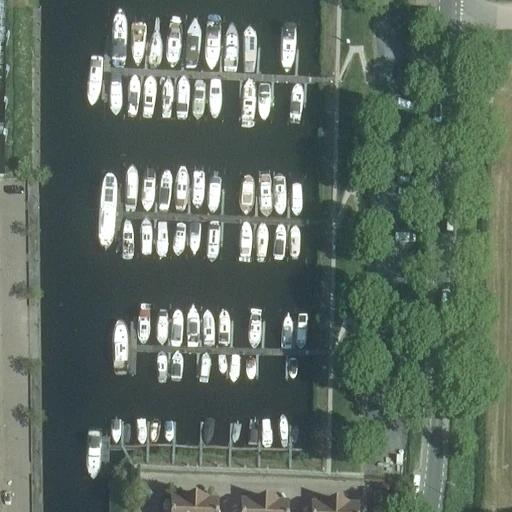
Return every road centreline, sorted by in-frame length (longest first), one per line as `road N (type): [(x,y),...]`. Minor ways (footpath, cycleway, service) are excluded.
road 1 (tertiary): [(428,511),(446,15)]
road 2 (unclassified): [(16,511),(11,183)]
road 3 (unclassified): [(147,511),(147,491),(163,480),(385,490)]
